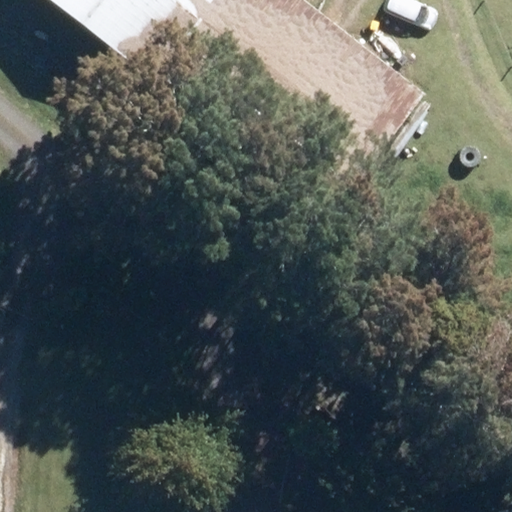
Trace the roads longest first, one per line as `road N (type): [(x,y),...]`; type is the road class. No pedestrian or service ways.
road 1 (unknown): [(0,80),(511,469)]
road 2 (unknown): [(199,232),(142,511)]
